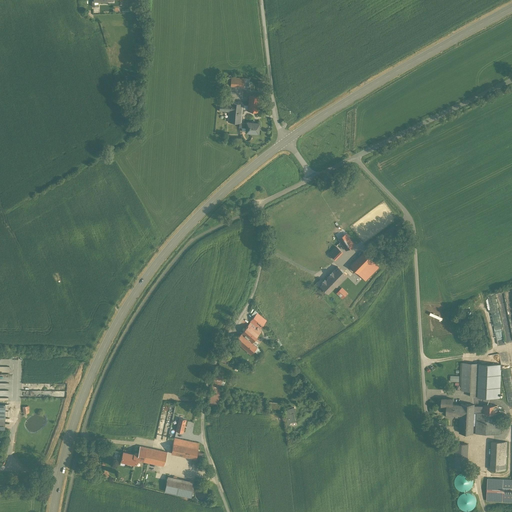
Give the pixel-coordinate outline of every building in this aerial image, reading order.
[(259,95),(249,94),(248,103),(248,110),(248,111),(258,111),(259,95)] [(242,103),(230,102),(220,101),(219,111),(229,111),(228,121),(228,122),(239,122),(241,123),(241,122),(242,109),(243,103),(242,103)] [(259,123),(252,123),(252,122),(247,122),(247,123),(246,128),(246,132),(258,133),(259,123)] [(349,231),(338,238),(339,241),(346,250),(357,243),(349,231)] [(338,244),(330,253),(338,260),(346,251),(338,244)] [(372,254),(367,249),(364,252),(369,257),(372,254)] [(364,252),(350,266),(365,280),(378,267),(369,257),(364,252)] [(337,267),(327,277),(335,285),(336,286),(346,275),(347,275),(337,266),(337,267)] [(335,285),(328,278),(321,286),(328,293),(335,285)] [(491,308),(498,344),(511,341),(511,305),(510,306),(510,309),(501,311),(501,309),(497,310),(497,307),(491,308)] [(265,320),(257,314),(250,323),(258,329),(265,320)] [(250,323),(235,341),(250,354),(257,346),(252,342),(260,331),(258,329),(250,323)] [(10,358),(0,357),(0,364),(10,365),(10,358)] [(481,363),(462,362),(461,390),(470,391),(470,396),(480,397),(480,390),(483,390),(483,386),(481,385),(481,374),(483,374),(483,367),(481,367),(481,363)] [(500,364),(481,363),(481,367),(483,367),(483,374),(481,374),(481,385),(483,386),(483,390),(480,390),(480,397),(499,398),(500,364)] [(9,374),(0,373),(0,381),(9,382),(9,374)] [(453,399),(442,398),(442,406),(447,406),(447,414),(456,414),(456,417),(460,417),(461,405),(453,404),(453,399)] [(474,404),(461,404),(460,417),(460,432),(459,432),(473,433),(473,432),(474,413),(474,406),(474,404)] [(497,405),(484,405),(483,406),(474,406),(474,413),(477,413),(476,433),(500,434),(501,413),(497,413),(497,405)] [(185,420),(179,419),(177,430),(182,432),(185,420)] [(199,443),(174,438),(171,453),(194,458),(193,465),(200,467),(203,453),(197,452),(199,443)] [(506,442),(492,441),(491,470),(505,470),(506,442)] [(468,444),(456,443),(454,469),(466,469),(468,444)] [(167,452),(141,446),(139,454),(138,460),(164,465),(167,452)] [(134,454),(123,452),(121,461),(134,464),(135,461),(137,462),(138,460),(139,454),(135,453),(134,454)] [(471,489),(469,473),(453,474),(454,490),(471,489)] [(194,482),(168,476),(165,491),(191,497),(194,482)] [(511,481),(488,480),(487,501),(511,501),(511,481)] [(209,496),(209,493),(209,491),(207,488),(205,487),(202,486),(199,487),(197,489),(195,491),(195,494),(195,497),(197,499),(199,500),(202,501),(205,500),(207,499),(209,496)] [(462,511),(476,504),(468,490),(457,496),(459,498),(455,500),(461,511),(462,511)]
